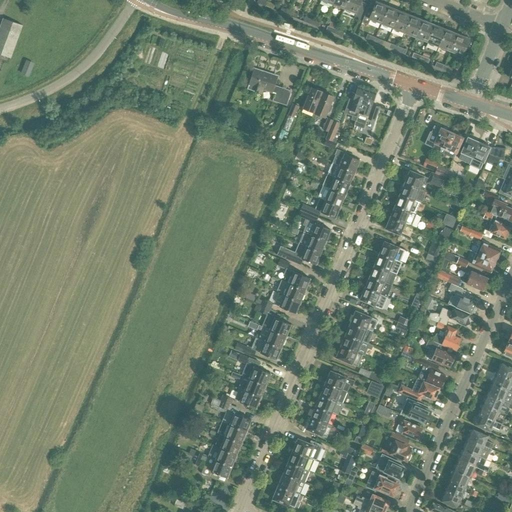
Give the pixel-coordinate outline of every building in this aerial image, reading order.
[(344,9),(347,0),(334,0),(332,5),(344,9)] [(347,0),(344,9),(355,14),(354,19),(359,21),(365,5),(360,3),(361,0),(347,0)] [(362,22),(367,24),(369,19),(381,24),(388,6),(376,2),(373,8),(368,6),(362,22)] [(388,6),(381,24),(392,29),(400,11),(388,6)] [(400,11),(392,29),(404,33),(411,16),(400,11)] [(411,16),(404,33),(416,38),(423,20),(411,16)] [(3,18),(0,26),(0,54),(10,58),(22,25),(3,18)] [(319,28),(321,23),(312,19),(311,24),(319,28)] [(423,20),(416,38),(427,42),(434,25),(423,20)] [(434,25),(427,42),(438,47),(445,30),(434,25)] [(450,52),(457,34),(445,30),(438,47),(450,52)] [(457,34),(450,52),(462,56),(469,39),(457,34)] [(26,61),(21,73),(28,76),(33,63),(26,61)] [(264,90),(275,94),(272,101),(286,105),(291,91),(274,85),(277,76),(254,69),(247,89),(256,92),(262,95),(264,90)] [(344,113),(352,116),(351,120),(356,121),(358,115),(367,90),(357,87),(354,96),(352,96),(351,99),(349,99),(344,113)] [(316,90),(312,88),(303,109),(314,113),(323,90),(318,88),(316,90)] [(329,93),(323,90),(314,113),(325,118),(334,97),(330,95),(329,93)] [(376,93),(367,90),(358,115),(356,121),(356,123),(371,129),(375,116),(369,113),(376,93)] [(293,104),(288,115),(282,129),(288,131),(294,117),(298,107),(293,104)] [(323,130),(327,132),(329,132),(334,121),(328,119),(323,130)] [(327,138),(326,139),(335,143),(335,142),(339,133),(336,132),(340,124),(334,121),(329,132),(327,138)] [(433,148),(439,151),(439,152),(443,154),(452,134),(441,129),(440,129),(434,127),(431,133),(430,133),(427,140),(435,144),(433,148)] [(463,138),(452,134),(443,154),(453,158),(456,153),(456,154),(463,138)] [(326,139),(324,145),(335,149),(337,144),(335,143),(326,139)] [(479,144),(468,139),(459,157),(461,160),(464,161),(466,160),(468,158),(472,159),(479,144)] [(476,160),(483,163),(490,149),(479,144),(472,159),(476,161),(476,160)] [(498,159),(498,155),(499,148),(493,148),(490,155),(498,159)] [(335,156),(332,163),(354,172),(359,161),(345,155),(346,153),(337,150),(335,155),(335,156)] [(439,163),(426,158),(423,167),(435,171),(438,166),(439,163)] [(328,174),(350,183),(355,172),(332,163),(328,174)] [(435,171),(435,173),(446,178),(449,171),(438,166),(435,171)] [(425,177),(409,170),(404,182),(424,190),(427,183),(431,184),(432,182),(444,187),(447,178),(446,178),(435,173),(431,172),(428,178),(425,177)] [(335,178),(331,189),(345,195),(350,183),(328,174),(335,178)] [(471,180),(468,185),(474,188),(476,182),(471,180)] [(404,182),(400,194),(415,200),(421,203),(424,196),(422,195),(424,190),(404,182)] [(318,198),(320,199),(340,207),(345,195),(331,189),(323,186),(318,198)] [(496,200),(498,195),(485,189),(482,196),(493,200),(491,205),(493,206),(490,213),(490,214),(497,217),(511,223),(511,208),(506,206),(506,205),(496,200)] [(415,200),(400,194),(395,205),(410,211),(415,200)] [(315,210),(321,212),(321,213),(335,219),(340,207),(320,199),(315,210)] [(300,210),(311,215),(313,209),(302,204),(300,210)] [(395,205),(390,217),(405,223),(411,226),(416,214),(410,211),(395,205)] [(311,215),(300,210),(298,216),(309,220),(311,215)] [(486,212),(483,218),(490,221),(489,224),(491,225),(488,231),(485,230),(482,235),(490,238),(492,234),(504,239),(509,228),(501,224),(501,223),(495,221),(497,217),(490,214),(490,213),(486,212)] [(442,223),(452,228),(456,218),(446,214),(442,223)] [(385,229),(400,235),(405,223),(390,217),(385,229)] [(303,225),(306,226),(303,232),(310,234),(325,241),(330,229),(315,223),(305,219),(303,225)] [(480,239),(482,234),(458,223),(455,229),(460,231),(469,235),(470,235),(479,239),(476,244),(479,246),(476,253),(495,261),(500,250),(488,245),(489,243),(482,240),(480,239)] [(442,232),(440,231),(438,237),(446,241),(452,229),(445,226),(442,232)] [(303,232),(298,243),(321,252),(325,241),(310,234),(303,232)] [(385,242),(380,254),(394,260),(402,264),(402,263),(400,262),(405,251),(385,242)] [(428,254),(437,258),(442,246),(432,242),(428,254)] [(320,253),(299,243),(295,252),(281,246),(277,255),(300,265),(303,259),(315,264),(320,253)] [(444,260),(448,261),(466,268),(469,261),(447,252),(444,260)] [(471,264),(491,272),(495,261),(476,253),(471,264)] [(380,254),(375,265),(389,271),(396,275),(397,274),(402,264),(394,260),(380,254)] [(437,258),(428,254),(425,259),(435,263),(437,258)] [(286,275),(283,281),(305,290),(310,279),(287,269),(289,263),(279,259),(277,266),(286,269),(283,275),(286,275)] [(461,281),(466,283),(466,284),(482,291),(488,279),(471,271),(467,281),(449,273),(450,270),(445,268),(448,261),(444,260),(436,278),(451,284),(451,285),(458,287),(461,281)] [(375,265),(370,277),(384,283),(392,287),(392,286),(392,285),(396,275),(389,271),(375,265)] [(433,271),(428,268),(424,277),(430,280),(433,271)] [(370,277),(365,288),(379,294),(387,298),(392,287),(384,283),(370,277)] [(276,292),(278,292),(278,293),(300,302),(305,290),(283,281),(281,280),(276,292)] [(365,288),(360,300),(382,310),(387,298),(379,294),(365,288)] [(278,293),(273,305),(295,314),(300,302),(278,293)] [(416,310),(421,299),(415,296),(410,308),(416,310)] [(461,301),(459,300),(456,308),(471,315),(476,303),(463,297),(461,301)] [(255,302),(260,305),(260,306),(270,310),(272,304),(263,300),(262,301),(256,299),(255,302)] [(260,306),(258,305),(256,311),(267,316),(270,310),(260,306)] [(447,321),(453,324),(454,321),(465,326),(468,319),(467,319),(468,316),(454,309),(452,313),(442,309),(440,315),(429,310),(426,318),(445,325),(447,321)] [(355,312),(350,324),(372,333),(377,321),(355,312)] [(265,320),(263,328),(286,337),(291,325),(274,318),(274,317),(269,315),(267,320),(265,320)] [(397,322),(398,322),(397,323),(409,328),(412,321),(400,316),(397,322)] [(445,325),(426,318),(425,322),(436,326),(436,327),(444,331),(444,332),(440,331),(439,334),(436,333),(433,340),(439,343),(439,344),(455,351),(460,340),(454,337),(457,331),(445,325)] [(249,322),(247,327),(256,331),(257,329),(258,326),(249,322)] [(400,330),(398,334),(405,337),(409,328),(397,323),(395,328),(400,330)] [(345,335),(367,344),(372,333),(350,324),(345,335)] [(259,339),(256,337),(256,338),(281,348),(286,337),(263,328),(259,339)] [(367,344),(345,335),(340,347),(363,356),(363,355),(362,355),(367,344)] [(253,345),(251,348),(237,342),(234,349),(253,357),(256,351),(259,352),(277,359),(281,348),(256,338),(253,345)] [(448,348),(428,340),(425,346),(433,349),(429,359),(430,359),(430,360),(449,367),(454,355),(446,351),(448,348)] [(511,344),(507,342),(502,354),(511,358),(511,344)] [(335,358),(351,365),(352,364),(358,367),(363,356),(340,347),(335,358)] [(237,362),(247,366),(250,358),(240,354),(237,362)] [(418,380),(423,382),(424,381),(440,388),(445,376),(437,372),(439,366),(410,354),(408,359),(412,361),(412,363),(422,367),(417,379),(419,379),(418,380)] [(511,379),(511,367),(501,363),(497,373),(511,379)] [(247,370),(244,376),(244,377),(265,386),(270,373),(249,364),(247,370)] [(388,379),(360,368),(358,374),(386,385),(388,379)] [(239,388),(239,389),(260,398),(265,386),(244,377),(244,376),(239,374),(233,372),(231,377),(237,379),(237,378),(242,380),(238,387),(239,388)] [(346,379),(329,372),(325,384),(346,393),(349,386),(352,387),(355,381),(346,378),(346,379)] [(511,392),(511,379),(497,373),(492,384),(511,392)] [(412,376),(407,388),(419,393),(418,393),(434,400),(439,389),(423,382),(418,380),(412,376)] [(378,398),(383,386),(372,381),(367,393),(378,398)] [(346,393),(325,384),(320,395),(344,406),(345,404),(342,403),(346,393)] [(400,387),(394,384),(392,389),(410,397),(413,391),(400,386),(400,387)] [(488,394),(511,404),(511,399),(510,399),(511,395),(511,392),(492,384),(488,392),(488,394)] [(239,389),(235,400),(256,408),(260,398),(239,389)] [(483,405),(498,411),(499,411),(507,414),(509,409),(511,409),(511,404),(488,394),(483,405)] [(233,399),(223,395),(221,401),(231,405),(233,399)] [(315,406),(332,413),(338,415),(341,407),(343,408),(344,406),(320,395),(315,406)] [(237,410),(230,407),(231,405),(221,401),(214,398),(211,405),(213,407),(216,409),(220,411),(223,411),(227,412),(223,422),(246,432),(251,420),(235,413),(237,410)] [(408,416),(425,423),(430,411),(427,410),(428,407),(417,402),(417,403),(407,398),(399,414),(407,418),(408,416)] [(370,415),(375,403),(370,400),(365,412),(370,415)] [(388,408),(379,405),(376,411),(385,415),(388,408)] [(498,411),(483,405),(478,415),(501,426),(502,424),(494,421),(498,411)] [(311,418),(327,425),(332,413),(315,406),(311,418)] [(501,426),(478,415),(474,426),(489,432),(492,427),(499,430),(501,426)] [(311,418),(306,430),(326,438),(331,427),(327,425),(311,418)] [(401,418),(395,431),(416,441),(422,428),(401,418)] [(218,433),(220,434),(220,435),(241,443),(246,432),(223,422),(218,433)] [(488,436),(472,429),(468,440),(491,450),(494,444),(486,441),(488,436)] [(381,452),(401,461),(402,459),(407,461),(410,453),(411,449),(406,447),(409,440),(392,433),(386,430),(384,435),(390,437),(389,438),(394,440),(389,452),(382,449),(381,452)] [(241,443),(220,435),(215,446),(237,455),(241,443)] [(314,445),(297,438),(293,450),(309,457),(314,445)] [(486,460),(491,450),(468,440),(463,450),(486,460)] [(237,455),(215,446),(212,445),(208,456),(216,460),(232,467),(237,455)] [(355,456),(358,451),(344,445),(341,452),(352,456),(353,455),(355,456)] [(360,451),(378,459),(381,453),(362,445),(360,451)] [(201,459),(207,462),(202,474),(225,483),(232,467),(216,460),(208,456),(191,450),(189,455),(185,454),(182,460),(191,464),(192,463),(198,466),(201,459)] [(309,457),(293,450),(288,462),(309,471),(314,459),(309,457)] [(486,460),(463,450),(459,460),(487,473),(487,472),(489,468),(484,466),(486,460)] [(339,456),(344,458),(339,470),(345,473),(352,456),(341,452),(339,456)] [(381,459),(377,469),(398,479),(403,468),(389,461),(389,460),(384,458),(381,459)] [(487,473),(459,460),(454,471),(470,478),(474,467),(479,470),(478,474),(485,477),(487,473)] [(309,471),(288,462),(283,474),(305,483),(309,471)] [(352,469),(346,482),(351,484),(357,471),(352,469)] [(470,478),(454,471),(450,481),(465,488),(470,478)] [(372,479),(377,481),(374,488),(393,496),(398,484),(386,479),(387,478),(375,473),(372,479)] [(305,483),(283,474),(278,486),(300,494),(305,483)] [(445,491),(461,498),(465,488),(450,481),(445,491)] [(272,499),(288,506),(289,504),(294,506),(300,494),(278,486),(272,499)] [(355,500),(351,499),(379,511),(383,511),(388,502),(383,500),(385,495),(375,490),(373,495),(370,500),(362,497),(361,499),(356,497),(355,500)] [(441,502),(456,509),(461,498),(445,491),(441,502)] [(511,494),(502,491),(499,499),(509,502),(511,494)] [(296,506),(300,507),(304,496),(300,494),(296,506)] [(185,510),(186,503),(176,499),(174,506),(185,510)] [(349,504),(352,505),(353,504),(358,506),(357,508),(365,511),(379,511),(351,499),(349,504)] [(315,511),(327,511),(330,507),(320,503),(315,511)] [(455,511),(447,509),(434,503),(434,505),(432,504),(430,507),(432,508),(431,511),(434,511),(455,511)]
